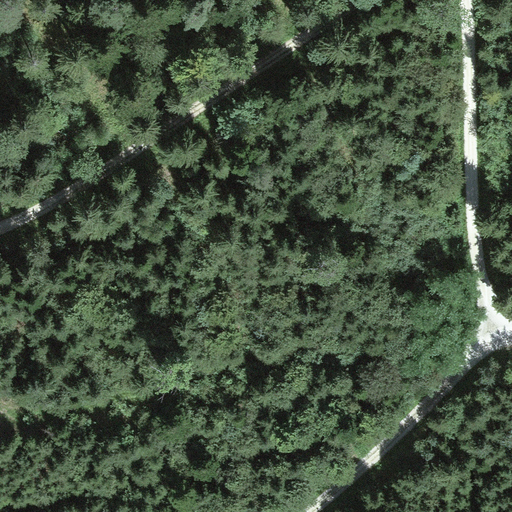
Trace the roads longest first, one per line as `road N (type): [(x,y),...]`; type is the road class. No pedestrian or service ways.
road 1 (track): [(470,357),(267,362),(0,433)]
road 2 (track): [(0,228),(359,0)]
road 3 (track): [(459,0),(484,299),(496,330)]
road 4 (track): [(496,330),(375,464),(310,511)]
